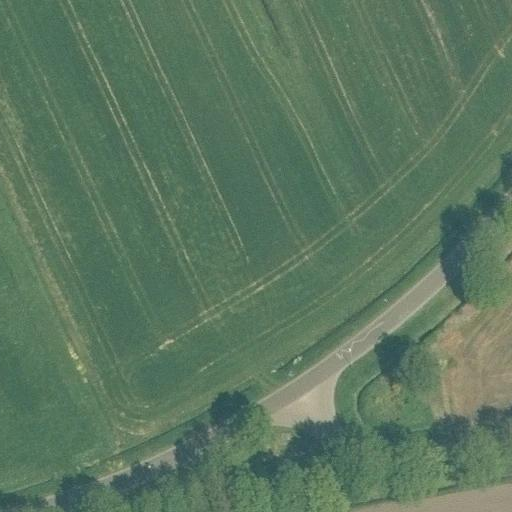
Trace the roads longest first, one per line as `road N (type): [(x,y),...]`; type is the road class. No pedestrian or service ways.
road 1 (tertiary): [(40,511),(202,449),(299,391)]
road 2 (tertiary): [(299,391),(428,290),(511,208)]
road 3 (unclassified): [(511,443),(390,463),(361,459),(325,432),(299,391)]
